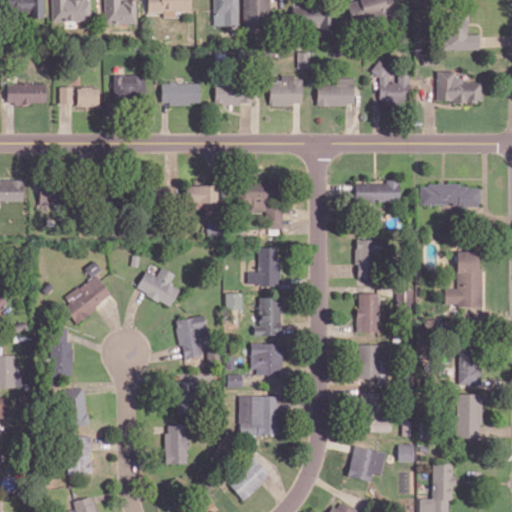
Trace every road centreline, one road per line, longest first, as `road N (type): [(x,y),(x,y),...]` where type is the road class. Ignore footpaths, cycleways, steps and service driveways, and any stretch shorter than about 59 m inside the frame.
road 1 (residential): [(511,143),(0,143)]
road 2 (residential): [(297,496),(319,438),(318,144)]
road 3 (residential): [(134,511),(127,347)]
